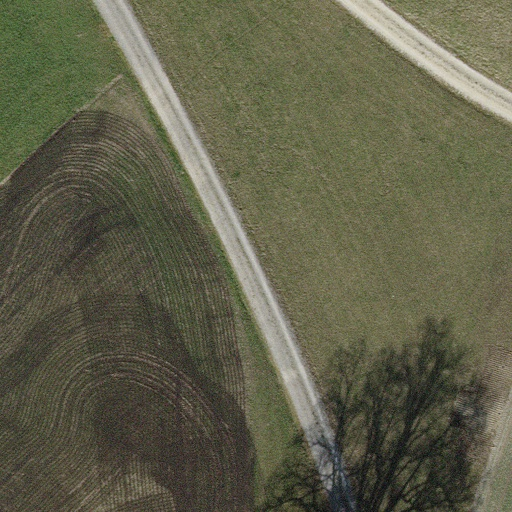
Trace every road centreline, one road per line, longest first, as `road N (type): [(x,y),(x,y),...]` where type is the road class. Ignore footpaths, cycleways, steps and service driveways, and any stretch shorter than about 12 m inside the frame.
road 1 (track): [(115,0),(267,295),(347,511)]
road 2 (track): [(511,108),(363,0)]
